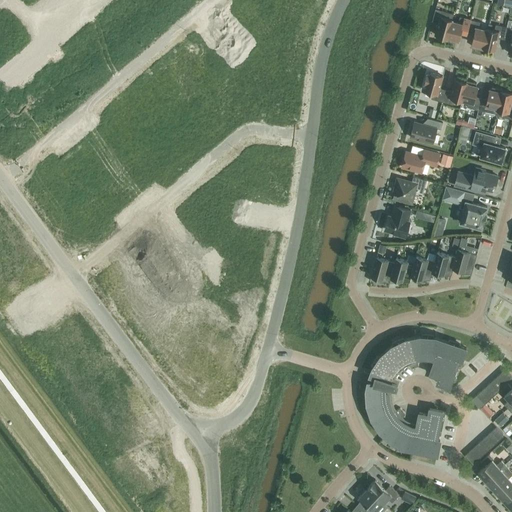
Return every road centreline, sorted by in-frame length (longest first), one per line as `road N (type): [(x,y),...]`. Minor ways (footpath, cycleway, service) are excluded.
road 1 (unclassified): [(268,347),(298,220),(318,73),(343,0)]
road 2 (residential): [(349,285),(416,50),(511,70)]
road 3 (residential): [(207,437),(175,412),(50,242)]
road 4 (residential): [(238,105),(50,242)]
road 5 (residential): [(486,284),(391,291),(349,285)]
